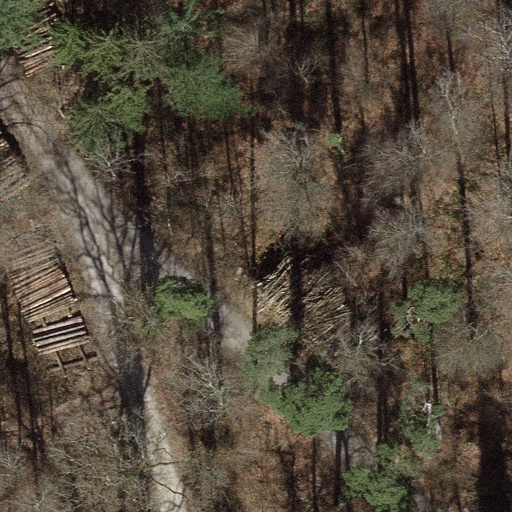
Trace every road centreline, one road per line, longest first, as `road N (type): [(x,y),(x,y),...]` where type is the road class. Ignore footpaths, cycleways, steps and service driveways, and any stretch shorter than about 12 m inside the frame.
road 1 (track): [(83,216),(196,292),(422,511)]
road 2 (track): [(169,511),(163,462),(83,216)]
road 3 (track): [(83,216),(0,70)]
